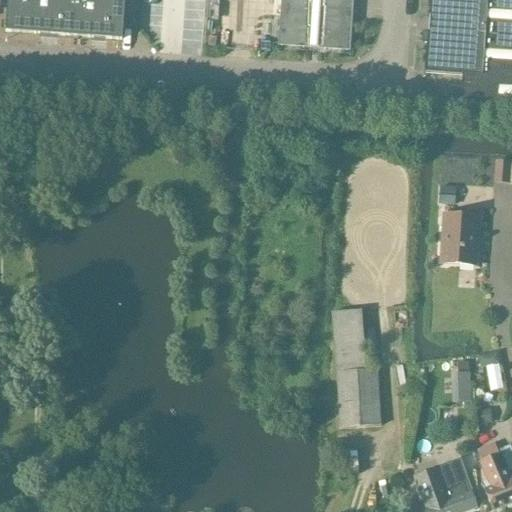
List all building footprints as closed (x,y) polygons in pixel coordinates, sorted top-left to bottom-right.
[(6,0),(4,32),(39,35),(41,35),(57,36),(59,36),(63,37),(65,0),(6,0)] [(65,0),(63,37),(121,41),(124,0),(65,0)] [(284,0),(281,46),(347,51),(351,0),(284,0)] [(424,32),(423,42),(429,42),(426,73),(463,76),(461,106),(511,109),(511,0),(431,0),(430,32),(429,33),(424,32)] [(495,162),(493,184),(508,185),(508,184),(511,184),(511,163),(510,163),(495,162)] [(439,187),(438,204),(443,205),(455,205),(456,189),(444,188),(439,187)] [(444,215),(441,264),(476,266),(479,218),(444,215)] [(362,311),(333,313),(341,429),(381,427),(377,370),(366,371),(362,311)] [(451,375),(452,404),(471,403),(470,374),(468,374),(468,363),(457,364),(457,375),(451,375)] [(496,448),(482,455),(485,463),(482,465),(489,481),(482,485),(494,511),(511,502),(511,482),(508,473),(497,451),(496,448)] [(437,471),(417,479),(425,502),(421,504),(424,511),(469,511),(478,509),(472,493),(460,462),(437,471)]
